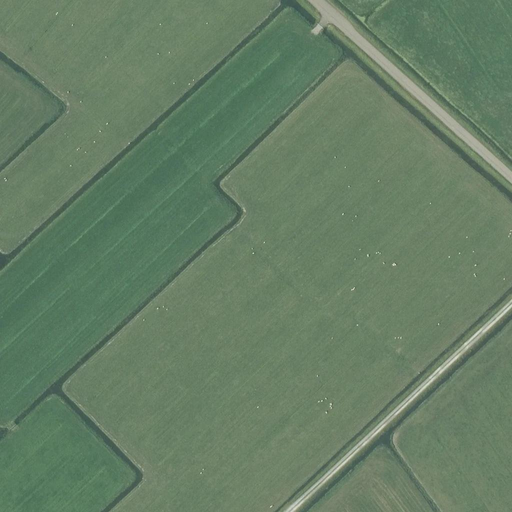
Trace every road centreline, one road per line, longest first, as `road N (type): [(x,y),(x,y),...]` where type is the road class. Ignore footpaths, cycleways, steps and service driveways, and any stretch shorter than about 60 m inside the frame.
road 1 (track): [(288,511),(511,303)]
road 2 (unclassified): [(511,177),(317,0)]
